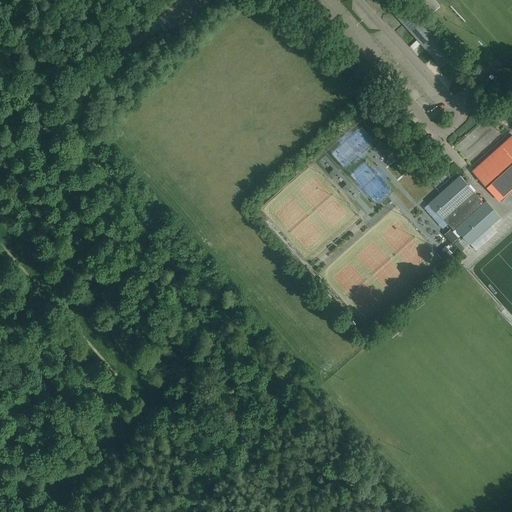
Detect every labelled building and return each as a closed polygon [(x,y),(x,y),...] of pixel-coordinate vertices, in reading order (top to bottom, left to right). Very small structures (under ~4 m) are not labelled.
[(437,14),(443,9),(434,0),(429,0),(427,2),(437,14)] [(395,14),(427,50),(442,66),(454,55),(407,2),(395,14)] [(511,134),(511,135),(473,170),(485,184),(486,183),(488,185),(487,186),(499,200),(511,188),(511,134)] [(388,171),(400,183),(409,175),(397,162),(388,171)] [(443,218),(474,190),(460,175),(429,202),(443,218)] [(469,243),(470,243),(500,216),(486,200),(484,202),(474,191),(474,190),(443,218),(454,230),(456,228),(469,243)] [(401,202),(397,206),(405,216),(409,212),(401,202)] [(442,228),(447,223),(432,207),(427,212),(442,228)]
